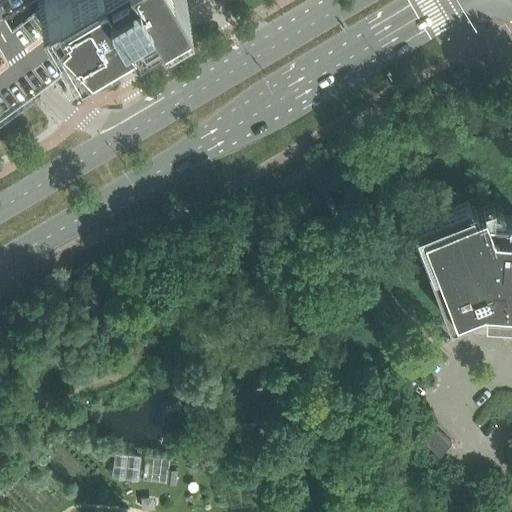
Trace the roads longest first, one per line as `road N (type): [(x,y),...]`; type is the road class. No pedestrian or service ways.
road 1 (secondary): [(0,266),(446,0)]
road 2 (secondary): [(352,0),(0,210)]
